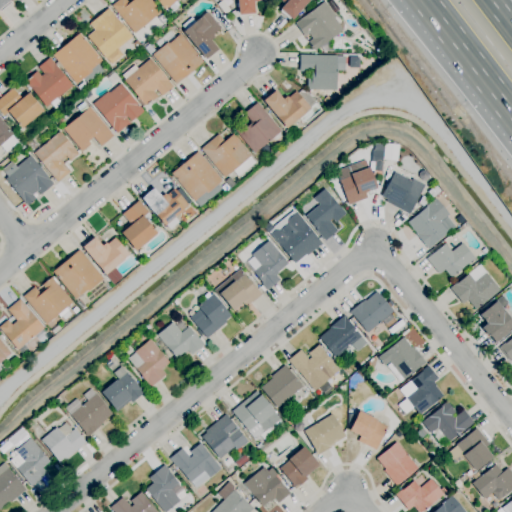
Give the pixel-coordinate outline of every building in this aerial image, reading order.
[(0,0),(9,0),(10,1),(8,2),(10,3),(0,11),(0,0)] [(134,34),(111,6),(118,0),(124,0),(128,4),(132,0),(149,0),(160,12),(134,34)] [(169,14),(166,10),(165,11),(155,0),(178,0),(176,2),(179,6),(169,14)] [(239,15),(236,0),(258,0),(258,2),(253,2),(254,14),(239,15)] [(289,21),(279,12),(281,10),(280,9),(284,5),(280,1),(281,0),(309,0),(291,20),(291,19),(289,21)] [(315,51),(308,42),(312,39),(308,34),(304,37),(294,24),(324,2),(335,17),(334,19),(343,31),(315,51)] [(106,60),(87,37),(94,31),(89,25),(108,9),(132,38),(106,60)] [(205,60),(182,33),(185,30),(181,26),(191,18),(195,22),(207,12),(220,29),(212,36),(213,38),(210,41),(217,50),(205,60)] [(176,85),(152,55),(160,49),(155,43),(168,31),(174,39),(179,35),(202,63),(176,85)] [(76,85),(63,69),(62,70),(56,63),(57,62),(52,56),(79,34),(101,61),(97,64),(103,71),(88,84),(83,78),(76,85)] [(336,91),(306,90),(307,79),(311,79),(311,72),(299,72),(299,55),(344,56),(344,71),(336,71),(336,91)] [(55,109),(50,104),(46,108),(30,89),(28,90),(24,85),(26,84),(24,82),(36,72),(40,77),(43,74),(38,68),(49,58),(72,86),(58,98),(62,103),(55,109)] [(145,107),(144,105),(142,107),(135,99),(137,98),(123,81),(125,80),(122,76),(134,66),(137,70),(150,59),(173,87),(161,97),(156,90),(153,92),(157,97),(145,107)] [(81,92),(77,87),(83,82),(87,87),(81,92)] [(116,134),(93,104),(107,92),(108,93),(120,84),(143,112),(130,122),(127,117),(126,118),(130,123),(116,134)] [(21,129),(8,113),(3,117),(0,113),(0,99),(12,89),(21,100),(28,93),(43,111),(21,129)] [(286,129),(263,101),(275,91),(282,100),(286,97),(288,98),(295,92),(309,109),(303,114),(304,114),(286,129)] [(81,152),(63,129),(81,114),(76,109),(83,103),(88,108),(89,107),(113,136),(100,147),(93,137),(88,142),(90,144),(81,152)] [(254,154),(246,144),(245,146),(236,134),(237,133),(235,132),(244,124),(247,127),(251,123),(244,114),(257,103),(281,132),(254,154)] [(0,119),(19,143),(6,153),(0,145),(0,119)] [(290,140),(284,133),(288,129),(295,137),(290,140)] [(57,183),(49,173),(33,154),(59,132),(78,155),(70,162),(65,157),(60,161),(69,172),(57,183)] [(224,178),(200,149),(218,135),(224,142),(233,135),(251,156),(250,157),(255,163),(238,177),(233,171),(224,178)] [(199,208),(194,201),(194,202),(171,174),(197,152),(221,181),(217,185),(221,190),(199,208)] [(27,206),(5,179),(7,177),(2,170),(11,162),(16,168),(30,156),(53,185),(40,195),(37,191),(32,195),(36,199),(27,206)] [(348,206),(335,171),(365,160),(368,168),(376,189),(365,193),(367,198),(348,206)] [(408,215),(385,202),(386,200),(380,197),(394,172),(410,182),(412,179),(424,186),(408,215)] [(230,189),(224,182),(229,178),(235,185),(230,189)] [(225,193),(221,188),(225,184),(229,189),(225,193)] [(170,230),(166,225),(164,226),(141,198),(153,188),(160,197),(165,194),(166,196),(174,189),(175,191),(180,188),(184,194),(180,197),(188,206),(182,211),(182,212),(174,218),(178,223),(170,230)] [(324,241),(304,217),(318,205),(313,199),(324,189),(340,208),(345,214),(335,222),(332,219),(329,222),(336,231),(324,241)] [(427,250),(415,235),(416,234),(407,223),(426,208),(425,207),(436,199),(448,215),(446,217),(454,228),(427,250)] [(135,251),(120,234),(130,225),(122,215),(138,201),(153,219),(148,224),(156,234),(135,251)] [(294,264),(269,234),(274,230),(279,231),(286,225),(287,220),(295,213),(321,244),(307,256),(305,255),(294,264)] [(105,275),(82,248),(94,238),(101,247),(105,243),(106,245),(114,238),(129,255),(122,260),(122,261),(105,275)] [(267,291),(252,273),(260,266),(251,255),(268,241),(287,265),(277,273),(278,274),(275,276),(279,281),(267,291)] [(450,278),(444,270),(438,275),(426,259),(444,244),(451,252),(462,243),(474,259),(450,278)] [(75,300),(52,272),(79,250),(103,279),(87,292),(86,291),(75,300)] [(232,311),(223,301),(222,302),(213,292),(240,269),(261,295),(252,303),(251,302),(245,307),(242,303),(232,311)] [(475,310),(467,300),(462,305),(449,289),(468,274),(474,282),(485,274),(499,291),(475,310)] [(45,325),(22,297),(34,287),(40,295),(45,290),(41,285),(51,278),(53,277),(56,281),(54,282),(72,303),(66,308),(68,311),(60,318),(58,315),(45,325)] [(366,334),(349,312),(361,303),(364,300),(365,301),(376,292),(386,304),(390,301),(393,305),(389,308),(393,312),(389,315),(392,318),(385,324),(382,321),(366,334)] [(206,339),(195,326),(195,325),(190,318),(199,311),(196,307),(212,294),(230,316),(225,321),(226,322),(206,339)] [(21,354),(18,350),(17,351),(3,334),(0,330),(0,326),(7,320),(11,326),(16,321),(7,310),(19,300),(43,329),(24,345),(27,349),(21,354)] [(511,330),(495,344),(489,336),(488,337),(481,329),(486,324),(479,315),(496,302),(511,322),(511,330)] [(333,359),(321,345),(323,344),(318,339),(329,330),(328,328),(343,316),(366,344),(357,352),(351,345),(335,358),(333,359)] [(53,335),(51,332),(52,330),(49,327),(53,323),(56,327),(57,326),(60,329),(53,335)] [(176,359),(156,336),(171,323),(180,334),(188,328),(198,340),(199,339),(204,345),(191,356),(187,351),(184,354),(183,353),(176,359)] [(511,357),(508,361),(498,349),(511,337),(511,357)] [(399,382),(386,367),(390,364),(389,363),(384,367),(377,358),(402,338),(411,349),(412,347),(425,363),(403,380),(402,379),(399,382)] [(150,388),(127,360),(135,353),(134,352),(149,340),(169,363),(161,370),(165,375),(150,388)] [(0,341),(10,354),(4,359),(3,359),(0,361),(0,341)] [(314,392),(297,371),(296,372),(287,361),(300,350),(308,360),(311,358),(307,354),(318,345),(323,351),(323,352),(338,371),(314,392)] [(276,408),(260,388),(271,379),(270,377),(284,366),(302,387),(276,408)] [(419,416),(405,398),(416,389),(410,382),(422,372),(421,371),(427,366),(438,379),(433,383),(436,386),(435,387),(443,396),(419,416)] [(116,413),(114,410),(100,393),(116,380),(116,381),(118,380),(112,374),(120,367),(138,389),(139,388),(143,393),(131,403),(130,402),(116,413)] [(87,438),(64,409),(76,399),(81,406),(87,401),(82,396),(90,389),(111,414),(101,423),(102,424),(99,427),(99,428),(87,438)] [(257,438),(250,430),(248,432),(231,412),(256,392),(285,427),(281,431),(275,424),(257,438)] [(440,444),(434,437),(436,435),(433,432),(430,434),(421,423),(440,408),(440,407),(446,402),(455,413),(451,416),(453,419),(463,411),(473,424),(462,433),(462,432),(448,443),(446,440),(440,444)] [(375,451),(357,442),(360,437),(348,432),(358,411),(376,420),(375,421),(387,427),(375,451)] [(219,460),(201,438),(206,433),(205,431),(225,415),(247,442),(236,451),(233,448),(219,460)] [(317,455),(303,432),(332,415),(345,437),(333,444),(334,445),(317,455)] [(58,463),(40,441),(55,428),(57,430),(64,423),(71,432),(74,429),(85,443),(65,460),(64,458),(58,463)] [(475,472),(463,457),(455,464),(446,454),(456,446),(455,445),(476,429),(489,445),(485,448),(492,457),(475,472)] [(30,487),(9,461),(17,454),(14,451),(29,438),(49,462),(41,469),(46,474),(30,487)] [(396,487),(383,471),(385,470),(376,459),(396,442),(417,469),(396,487)] [(196,488),(190,482),(189,483),(169,459),(181,449),(189,458),(192,456),(189,453),(199,444),(205,450),(204,451),(213,462),(214,462),(220,469),(209,478),(208,478),(196,488)] [(295,490),(278,470),(288,461),(287,460),(302,447),(319,466),(305,478),(307,480),(295,490)] [(0,509),(0,466),(3,464),(25,490),(10,503),(9,502),(0,509)] [(166,511),(162,511),(145,491),(153,484),(148,478),(164,465),(169,471),(168,472),(178,484),(170,490),(179,501),(166,511)] [(484,500),(471,484),(495,465),(502,473),(507,468),(511,474),(511,489),(501,499),(494,491),(484,500)] [(262,507),(243,484),(258,472),(264,467),(267,471),(271,468),(281,481),(279,482),(284,488),(285,488),(290,494),(277,504),(273,500),(270,503),(269,502),(262,507)] [(421,511),(417,511),(413,507),(407,511),(394,495),(401,490),(402,490),(413,481),(419,489),(430,479),(443,495),(421,511)] [(250,511),(211,511),(223,500),(217,494),(228,482),(235,489),(233,491),(252,510),(250,511)] [(112,511),(109,508),(122,498),(130,508),(133,505),(129,501),(140,493),(145,499),(154,511),(155,511),(112,511)] [(433,511),(442,505),(441,504),(451,496),(464,511),(433,511)] [(511,511),(498,511),(507,503),(507,504),(511,500),(511,511)]
